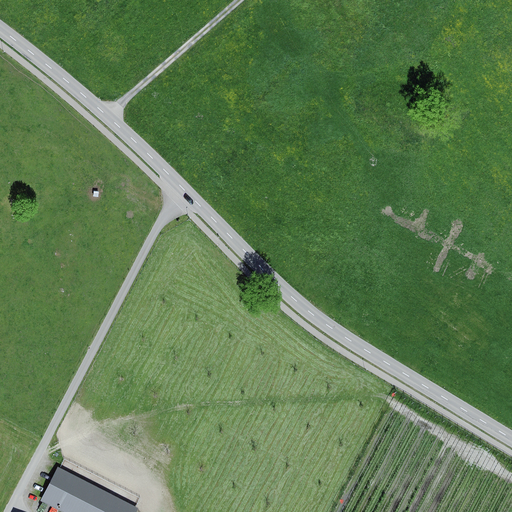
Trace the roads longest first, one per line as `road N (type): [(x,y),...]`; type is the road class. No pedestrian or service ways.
road 1 (tertiary): [(511,440),(310,315),(105,116),(0,27)]
road 2 (track): [(185,192),(154,233),(9,511)]
road 3 (track): [(105,116),(238,0)]
